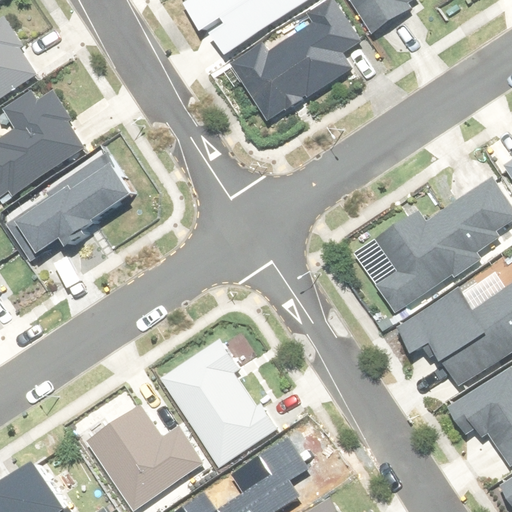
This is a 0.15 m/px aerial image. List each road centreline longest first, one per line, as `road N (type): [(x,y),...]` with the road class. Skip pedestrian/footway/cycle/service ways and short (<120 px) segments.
road 1 (residential): [(253,233),(438,511)]
road 2 (residential): [(253,233),(511,64)]
road 3 (residential): [(0,402),(253,233)]
road 4 (residential): [(102,0),(253,233)]
